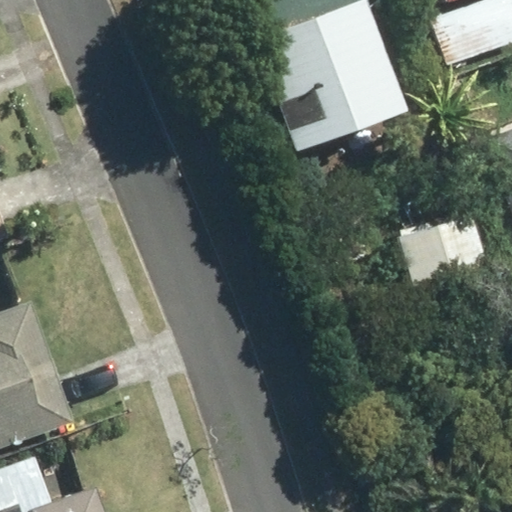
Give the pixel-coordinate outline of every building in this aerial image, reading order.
[(213,0),(267,156),(379,118),(338,0),(213,0)] [(511,24),(503,0),(481,0),(419,22),(436,69),(511,41),(511,24)] [(511,128),(475,141),(511,247),(511,128)] [(426,228),(385,239),(404,304),(417,304),(417,311),(482,293),(459,212),(424,222),(426,228)] [(0,446),(62,425),(19,304),(0,310),(0,446)] [(89,511),(83,492),(25,511),(89,511)]
